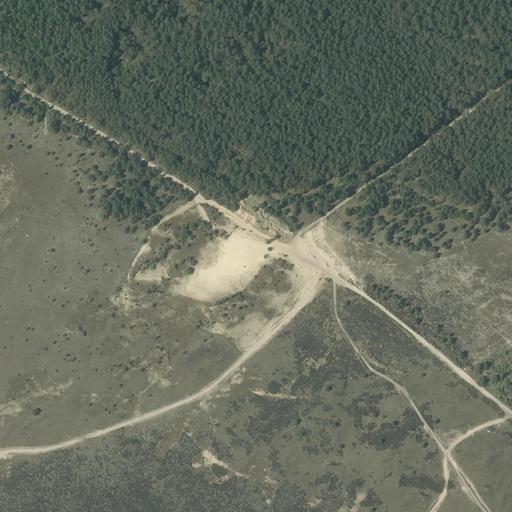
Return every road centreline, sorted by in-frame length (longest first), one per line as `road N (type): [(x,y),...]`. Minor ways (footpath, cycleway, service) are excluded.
road 1 (track): [(285,249),(0,73)]
road 2 (track): [(483,511),(400,388),(365,364),(339,325),(332,275)]
road 3 (track): [(285,249),(511,79)]
road 4 (track): [(511,414),(332,275)]
road 5 (track): [(511,416),(452,444),(446,490),(431,511)]
